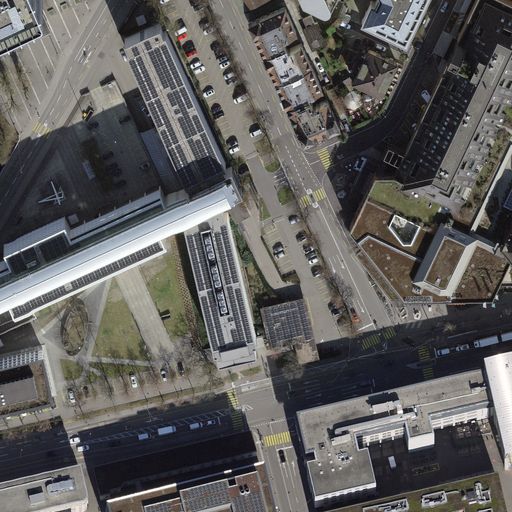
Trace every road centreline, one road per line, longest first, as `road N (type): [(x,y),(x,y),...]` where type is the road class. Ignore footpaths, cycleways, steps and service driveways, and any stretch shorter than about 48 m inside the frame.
road 1 (primary): [(0,460),(268,403)]
road 2 (unclassified): [(299,173),(394,120),(450,0)]
road 3 (secondary): [(0,197),(116,0)]
road 4 (tertiary): [(388,372),(299,173)]
road 5 (tertiary): [(299,173),(218,0)]
road 6 (primary): [(388,372),(511,343)]
road 7 (primary): [(268,403),(388,372)]
